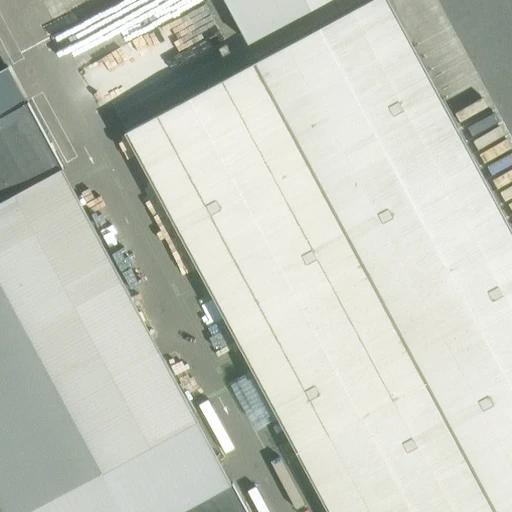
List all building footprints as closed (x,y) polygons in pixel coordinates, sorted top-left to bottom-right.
[(225,0),(248,43),(327,0),(225,0)] [(368,0),(255,61),(428,384),(497,511),(511,511),(511,229),(388,0),(368,0)] [(428,384),(255,61),(125,131),(299,454),(428,384)] [(3,511),(0,505),(0,201),(62,168),(64,167),(28,101),(0,116),(0,511),(248,511),(233,483),(232,483),(178,511),(3,511)] [(178,511),(232,483),(62,168),(0,201),(0,505),(3,511),(178,511)] [(497,511),(428,384),(299,454),(330,511),(497,511)]
